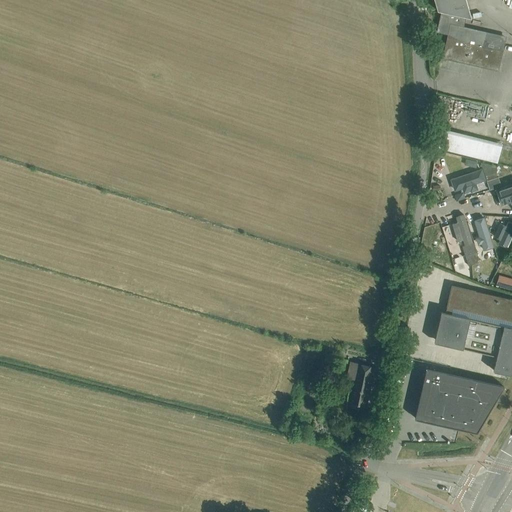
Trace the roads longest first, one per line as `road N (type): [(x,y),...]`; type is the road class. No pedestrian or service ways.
road 1 (unclassified): [(389,469),(361,461),(419,209)]
road 2 (unclassified): [(419,209),(424,171),(412,0)]
